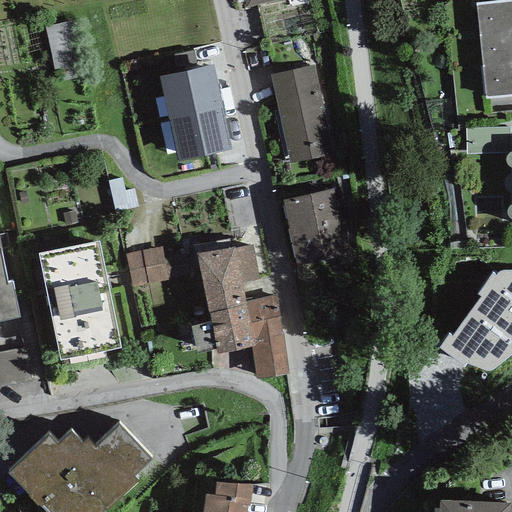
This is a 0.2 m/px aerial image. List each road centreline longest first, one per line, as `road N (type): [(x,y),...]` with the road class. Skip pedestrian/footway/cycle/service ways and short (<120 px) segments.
road 1 (residential): [(288,511),(280,425),(273,405),(244,384),(0,414)]
road 2 (residential): [(260,176),(316,423),(313,463),(288,511)]
road 3 (residential): [(260,176),(150,195),(105,145),(0,147)]
road 4 (residential): [(225,0),(260,176)]
road 5 (residential): [(511,398),(422,455),(378,511)]
